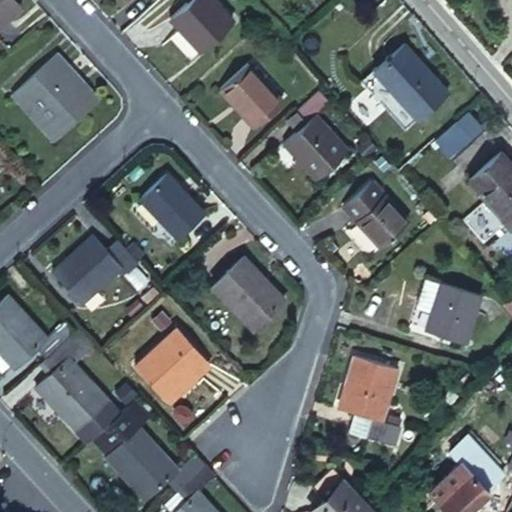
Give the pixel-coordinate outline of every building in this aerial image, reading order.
[(5,0),(0,0),(0,20),(13,8),(5,0)] [(179,0),(167,11),(196,44),(229,15),(215,0),(179,0)] [(404,42),(361,78),(403,127),(446,90),(404,42)] [(8,95),(29,118),(34,112),(55,134),(90,103),(71,81),(77,76),(55,52),(8,95)] [(246,60),(218,86),(254,126),(282,100),(246,60)] [(96,97),(77,76),(71,81),(90,103),(96,97)] [(317,86),(295,106),(305,118),(283,138),(315,175),(345,148),(314,112),(328,99),(317,86)] [(49,140),(55,134),(34,112),(29,118),(49,140)] [(459,122),(435,143),(450,160),(474,140),(459,122)] [(511,167),(497,150),(466,177),(508,225),(511,221),(511,167)] [(170,168),(142,194),(180,236),(209,210),(170,168)] [(340,200),(353,214),(380,191),(367,176),(340,200)] [(405,219),(380,191),(353,214),(378,242),(405,219)] [(116,267),(100,249),(86,235),(46,272),(76,305),(116,267)] [(114,241),(112,238),(100,249),(116,267),(121,273),(133,262),(114,241)] [(246,256),(214,286),(253,329),(286,301),(246,256)] [(407,300),(421,304),(429,276),(415,272),(407,300)] [(421,304),(416,323),(460,335),(472,288),(429,276),(421,304)] [(32,346),(43,358),(45,355),(69,334),(58,321),(43,335),(5,294),(0,297),(0,354),(10,366),(32,346)] [(174,327),(133,365),(163,397),(203,359),(174,327)] [(83,344),(72,332),(69,334),(45,355),(57,368),(48,375),(35,387),(74,429),(107,399),(69,358),(83,344)] [(511,336),(503,346),(511,354),(511,336)] [(348,353),(335,403),(350,409),(346,424),(392,436),(396,421),(390,419),(386,418),(382,416),(376,414),(389,364),(348,353)] [(45,355),(43,358),(37,363),(48,375),(57,368),(45,355)] [(203,359),(163,397),(167,402),(208,364),(203,359)] [(174,488),(201,463),(191,452),(175,467),(137,426),(147,417),(130,398),(113,414),(115,416),(96,432),(110,448),(103,455),(142,497),(164,477),(174,488)] [(449,468),(423,489),(444,511),(459,511),(461,511),(470,503),(486,489),(469,470),(474,465),(464,454),(459,459),(454,463),(449,468)] [(210,472),(201,463),(174,488),(172,489),(182,500),(168,511),(216,511),(196,489),(211,474),(210,472)] [(333,465),(310,485),(324,499),(311,511),(312,511),(376,511),(365,499),(362,502),(342,482),(346,479),(333,465)] [(470,503),(461,511),(471,511),(475,509),(470,503)]
